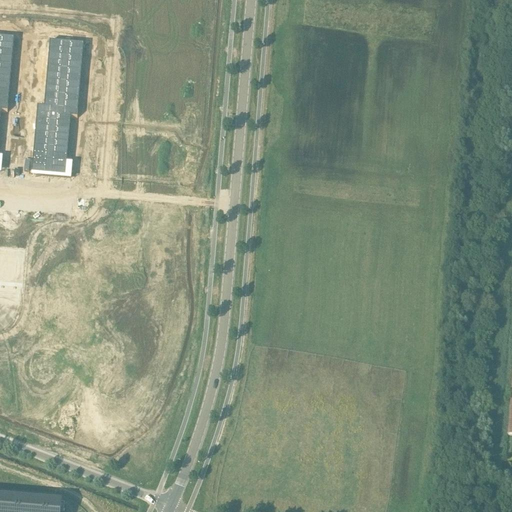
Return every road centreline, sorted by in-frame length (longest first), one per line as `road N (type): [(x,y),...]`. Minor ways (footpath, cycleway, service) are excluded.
road 1 (tertiary): [(174,473),(222,330),(251,0)]
road 2 (track): [(235,205),(76,192)]
road 3 (unclassified): [(137,488),(0,438)]
